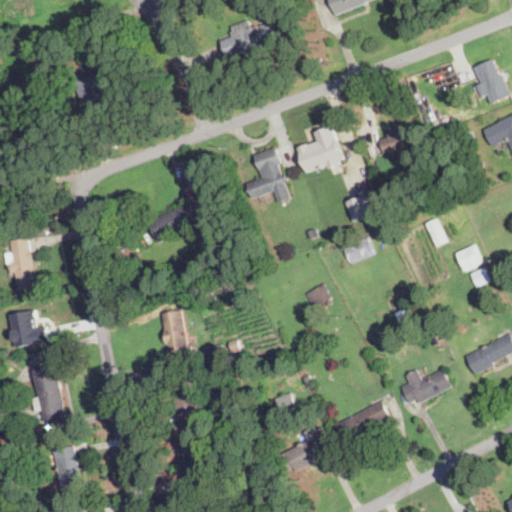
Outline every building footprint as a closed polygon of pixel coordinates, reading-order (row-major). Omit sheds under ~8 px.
[(340,14),(338,15),(331,0),(370,0),(368,1),(369,3),(340,14)] [(253,26),(253,27),(259,25),(260,27),(276,21),(283,38),(275,41),(276,42),(253,51),(252,50),(246,53),(245,51),(229,57),(222,41),(235,36),(233,31),(235,30),(234,26),(250,20),(253,26)] [(52,73),(46,75),(39,55),(53,50),(60,69),(52,73)] [(502,76),(504,75),(511,92),(511,97),(495,106),(490,95),(483,97),(478,85),(484,83),(476,67),(495,59),(502,76)] [(104,71),(107,79),(115,76),(120,90),(111,94),(109,89),(100,92),(102,97),(85,104),(84,100),(77,81),(104,71)] [(511,145),(509,139),(494,147),(486,130),(501,121),(511,115),(511,145)] [(339,139),(345,156),(346,158),(340,161),(342,165),(331,169),(329,165),(310,173),(303,156),(300,147),(310,143),(311,144),(320,141),(317,133),(334,126),(339,139)] [(413,127),(415,132),(419,144),(400,152),(399,148),(387,153),(382,140),(391,137),(390,132),(402,127),(403,130),(413,127)] [(480,145),(470,149),(465,135),(474,131),(480,145)] [(281,169),(283,174),(286,173),(288,180),(286,181),(292,197),(279,202),(275,190),(255,198),(252,190),(249,182),(264,177),(256,155),(277,147),(283,163),(279,164),(281,169)] [(0,195),(0,187),(2,187),(0,170),(0,161),(18,160),(21,185),(14,186),(14,194),(0,195)] [(371,216),(356,222),(348,202),(367,195),(374,215),(371,216)] [(210,206),(212,210),(217,220),(200,228),(197,221),(185,227),(186,229),(175,234),(174,233),(164,238),(165,240),(161,242),(151,223),(157,219),(183,206),(183,207),(191,203),(193,208),(208,201),(210,206)] [(445,243),(440,246),(429,223),(439,218),(450,241),(445,243)] [(314,238),(312,239),(309,232),(317,228),(320,236),(314,238)] [(375,253),(369,236),(345,245),(351,262),(375,253)] [(30,240),(32,250),(33,251),(35,260),(34,261),(35,267),(36,267),(39,287),(21,290),(17,272),(13,273),(12,263),(9,263),(8,253),(15,252),(13,240),(30,237),(30,240)] [(473,268),(467,270),(459,253),(460,252),(476,245),(484,262),(473,268)] [(511,262),(504,266),(501,268),(498,261),(510,256),(511,260),(511,262)] [(481,286),(479,286),(473,273),(486,267),(493,280),(481,286)] [(325,302),(316,307),(309,293),(322,286),(326,284),(334,297),(325,302)] [(406,316),(400,319),(396,312),(405,307),(408,315),(406,316)] [(11,313),(17,345),(51,339),(48,325),(39,326),(36,308),(11,313)] [(189,336),(190,345),(193,345),(196,359),(177,363),(175,353),(174,353),(172,342),(168,343),(167,340),(166,335),(167,335),(164,313),(183,309),(189,336)] [(408,328),(405,329),(400,320),(407,316),(411,326),(408,328)] [(479,373),(478,374),(468,356),(470,355),(511,333),(511,353),(495,362),(496,364),(479,373)] [(242,348),(234,350),(232,343),(240,341),(242,348)] [(254,368),(247,371),(245,363),(252,361),(254,368)] [(58,369),(58,374),(60,373),(66,405),(65,405),(68,417),(46,421),(44,410),(38,411),(38,410),(35,397),(41,396),(35,370),(57,365),(58,369)] [(450,378),(454,386),(422,403),(419,399),(412,403),(410,399),(403,386),(411,382),(408,375),(419,369),(424,379),(445,368),(450,378)] [(197,396),(197,397),(203,396),(207,417),(201,418),(202,423),(180,427),(172,378),(193,374),(197,396)] [(311,381),(307,383),(305,377),(311,374),(313,380),(311,381)] [(309,393),(304,396),(297,382),(302,379),(309,393)] [(284,413),(283,413),(277,398),(292,392),(298,407),(284,413)] [(316,406),(312,409),(307,399),(311,396),(316,406)] [(353,437),(346,441),(338,425),(385,401),(393,417),(353,437)] [(215,413),(214,413),(213,404),(227,402),(229,411),(215,413)] [(308,466),(301,470),(299,468),(287,474),(278,457),(324,433),(333,449),(320,456),(322,459),(308,466)] [(205,442),(210,470),(215,469),(217,480),(211,481),(212,485),(190,489),(183,441),(205,437),(205,442)] [(64,489),(56,449),(76,445),(84,484),(64,489)] [(258,506),(246,509),(243,493),(245,492),(263,489),(266,505),(258,506)]
